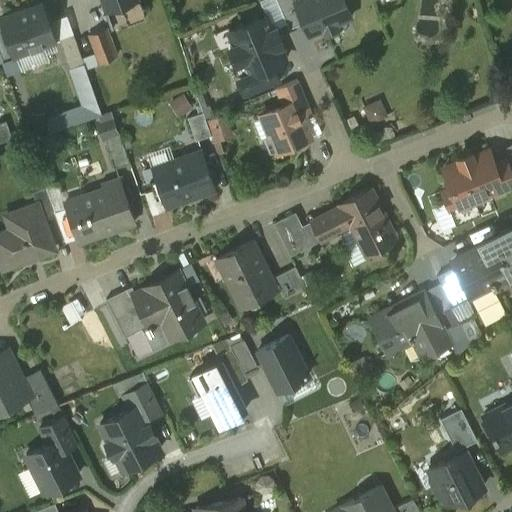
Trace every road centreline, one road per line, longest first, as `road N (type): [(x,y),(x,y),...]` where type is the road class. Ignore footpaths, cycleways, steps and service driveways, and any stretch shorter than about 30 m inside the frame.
road 1 (residential): [(350,169),(0,302)]
road 2 (residential): [(128,511),(133,495),(164,468),(246,436)]
road 3 (residential): [(511,109),(379,158)]
